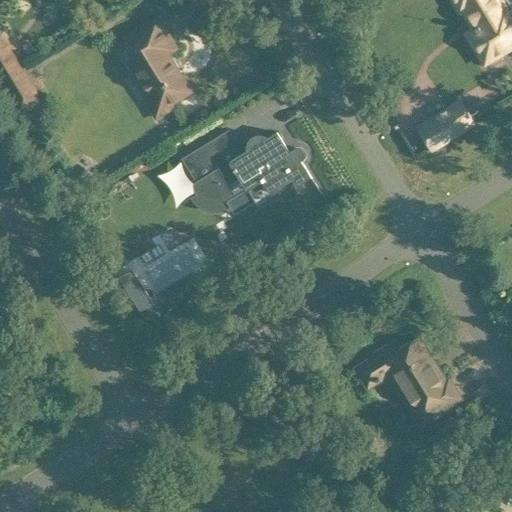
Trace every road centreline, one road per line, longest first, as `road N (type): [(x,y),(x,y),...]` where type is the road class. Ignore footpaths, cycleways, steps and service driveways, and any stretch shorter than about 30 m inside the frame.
road 1 (residential): [(139,427),(420,231)]
road 2 (residential): [(420,231),(281,0)]
road 3 (residential): [(139,427),(0,198)]
road 4 (residential): [(511,381),(420,231)]
road 5 (residential): [(1,506),(139,427)]
